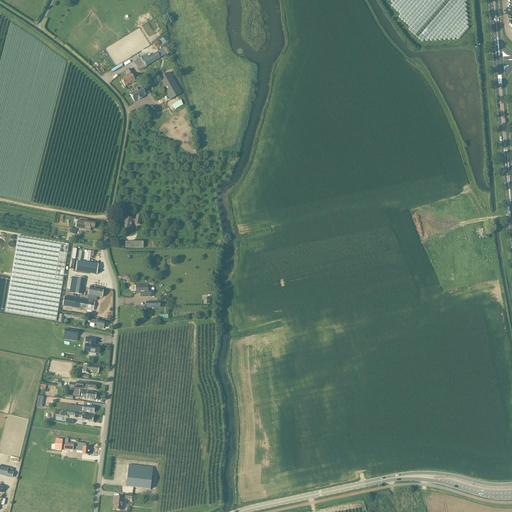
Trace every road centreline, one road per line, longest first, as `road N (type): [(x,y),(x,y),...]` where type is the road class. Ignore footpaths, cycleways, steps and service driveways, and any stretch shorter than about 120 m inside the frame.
road 1 (unclassified): [(95,511),(116,305),(104,248),(127,110),(110,86),(0,5)]
road 2 (secondary): [(240,511),(402,477)]
road 3 (secondary): [(494,61),(508,187)]
road 4 (secondary): [(508,187),(501,65)]
